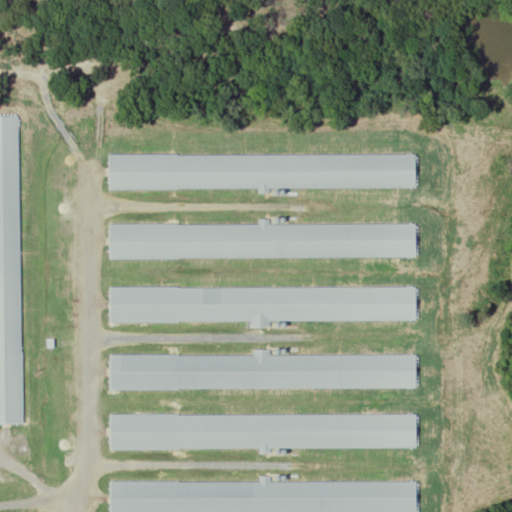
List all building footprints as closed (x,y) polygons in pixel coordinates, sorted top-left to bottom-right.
[(424,187),(423,152),(113,154),(114,189),(424,187)] [(112,223),(112,258),(422,258),(422,223),(112,223)] [(422,320),(422,286),(111,288),(111,322),(252,321),(422,320)] [(254,354),(110,354),(110,388),(422,388),(422,353),(271,353),(271,349),(254,349),(254,354)] [(423,447),(423,413),(110,414),(110,448),(423,447)] [(270,481),(270,476),(260,476),(260,481),(110,481),(109,511),(423,511),(423,481),(270,481)]
